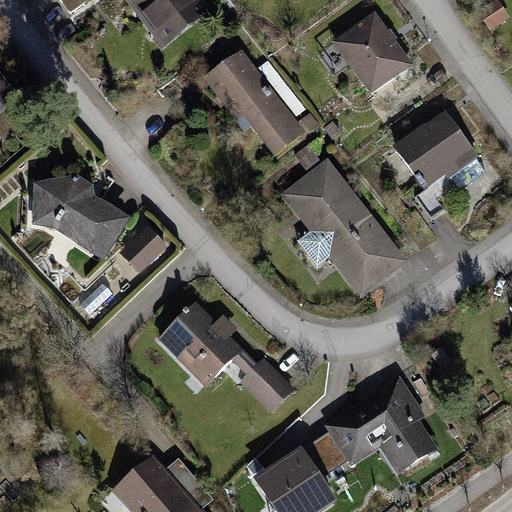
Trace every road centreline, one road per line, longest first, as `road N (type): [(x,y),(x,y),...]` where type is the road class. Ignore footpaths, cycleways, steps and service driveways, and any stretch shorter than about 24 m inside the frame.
road 1 (residential): [(0,0),(211,251),(290,330),(359,346),(408,323),(511,245)]
road 2 (residential): [(511,124),(421,0)]
road 3 (unknown): [(97,355),(182,459)]
